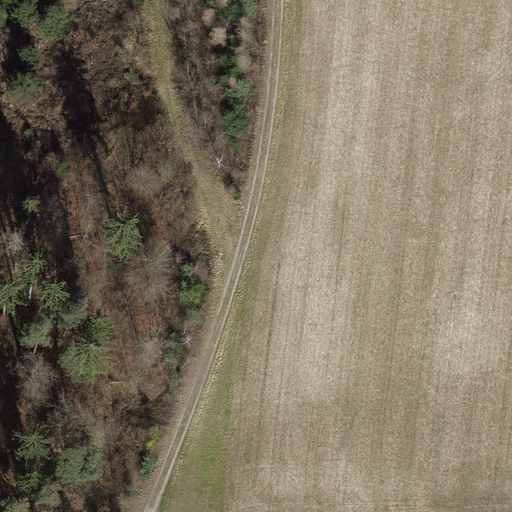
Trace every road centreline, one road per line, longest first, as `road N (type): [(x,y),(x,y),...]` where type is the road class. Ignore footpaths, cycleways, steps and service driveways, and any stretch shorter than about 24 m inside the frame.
road 1 (track): [(157,0),(178,134),(241,250),(153,511)]
road 2 (track): [(241,250),(262,166),(280,0)]
